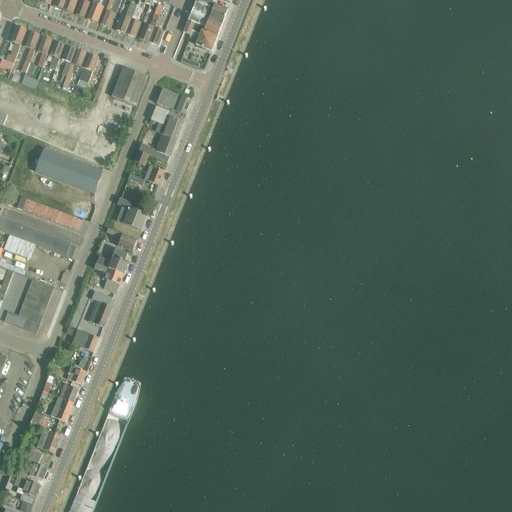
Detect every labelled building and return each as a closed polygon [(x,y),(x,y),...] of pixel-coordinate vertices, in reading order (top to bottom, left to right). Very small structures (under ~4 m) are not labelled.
[(55,0),(53,7),(63,11),(66,0),(55,0)] [(66,0),(63,11),(74,15),(79,0),(78,0),(66,0)] [(81,0),(76,16),(85,19),(90,5),(85,3),(86,0),(81,0)] [(94,0),(87,20),(98,24),(104,9),(98,7),(101,0),(94,0)] [(110,0),(101,25),(111,30),(116,16),(111,14),(116,0),(110,0)] [(196,0),(191,16),(208,22),(204,33),(217,38),(228,10),(215,5),(217,0),(196,0)] [(116,31),(126,35),(137,5),(131,3),(125,18),(122,16),(116,31)] [(137,5),(126,35),(136,39),(142,24),(136,22),(142,7),(137,5)] [(158,5),(155,16),(158,17),(159,17),(159,18),(163,7),(158,5)] [(139,40),(148,44),(159,17),(158,17),(155,16),(150,28),(144,26),(139,40)] [(208,22),(191,16),(184,34),(190,37),(192,33),(201,36),(197,47),(212,52),(217,38),(204,33),(208,22)] [(159,17),(148,44),(159,48),(165,33),(159,31),(164,19),(159,18),(159,17)] [(0,66),(11,71),(22,42),(25,35),(27,31),(17,28),(11,43),(16,45),(11,57),(9,56),(6,62),(2,61),(0,66)] [(29,37),(25,35),(22,42),(26,44),(24,48),(30,50),(21,72),(26,74),(27,73),(30,64),(41,37),(30,33),(29,37)] [(38,67),(42,69),(43,66),(53,42),(43,38),(37,53),(42,55),(38,67)] [(50,69),(55,72),(65,46),(54,42),(49,56),(55,58),(54,60),(53,61),(50,69)] [(60,83),(64,85),(77,51),(67,47),(62,61),(67,63),(62,76),(60,83)] [(64,85),(64,86),(68,88),(73,74),(81,77),(84,69),(81,68),(87,55),(77,51),(67,78),(64,85)] [(81,77),(79,81),(88,84),(92,73),(94,74),(99,59),(89,56),(84,69),(81,77)] [(30,64),(27,73),(33,75),(36,66),(30,64)] [(42,69),(38,67),(38,68),(43,70),(38,81),(43,83),(47,72),(48,68),(43,66),(42,69)] [(123,68),(112,97),(136,107),(147,78),(123,68)] [(25,76),(22,85),(35,90),(38,81),(25,76)] [(163,90),(157,105),(172,111),(186,117),(192,101),(177,96),(163,90)] [(142,145),(139,152),(168,164),(183,123),(167,117),(169,113),(156,108),(151,121),(152,121),(150,124),(154,125),(155,123),(159,124),(158,128),(161,129),(159,135),(162,136),(156,151),(142,145)] [(35,173),(93,195),(102,173),(44,150),(35,173)] [(135,163),(139,165),(138,167),(140,168),(141,165),(145,167),(149,156),(139,152),(135,163)] [(145,181),(159,186),(164,172),(150,167),(145,181)] [(129,180),(140,185),(143,186),(145,181),(130,176),(129,180)] [(80,231),(84,219),(28,198),(24,210),(80,231)] [(117,223),(141,232),(147,217),(130,210),(132,204),(120,199),(117,206),(122,208),(117,223)] [(0,216),(0,232),(66,258),(71,244),(0,216)] [(118,248),(133,254),(137,242),(109,230),(107,235),(121,240),(118,248)] [(100,254),(96,266),(124,276),(128,266),(123,264),(127,256),(116,251),(111,263),(107,261),(108,257),(100,254)] [(124,276),(96,266),(94,271),(106,276),(104,280),(107,281),(105,287),(92,282),(91,285),(117,295),(124,276)] [(31,287),(41,291),(43,286),(33,282),(31,287)] [(41,291),(52,295),(54,290),(43,286),(41,291)] [(29,292),(39,296),(41,291),(31,287),(29,292)] [(39,296),(50,300),(52,295),(41,291),(39,296)] [(27,297),(37,301),(39,296),(29,292),(27,297)] [(89,323),(104,328),(112,308),(110,307),(112,299),(95,293),(92,300),(97,302),(89,323)] [(39,296),(37,301),(48,305),(50,300),(39,296)] [(25,302),(35,306),(37,301),(27,297),(25,302)] [(37,301),(35,306),(46,310),(48,305),(37,301)] [(23,307),(33,311),(35,306),(25,302),(23,307)] [(33,311),(44,315),(46,310),(35,306),(33,311)] [(23,307),(21,312),(31,316),(33,311),(23,307)] [(33,311),(31,316),(42,320),(44,315),(33,311)] [(8,312),(4,323),(10,325),(14,315),(8,312)] [(21,312),(19,317),(24,319),(29,321),(31,316),(21,312)] [(14,315),(10,325),(15,327),(19,317),(14,315)] [(31,316),(29,321),(35,323),(40,325),(42,320),(31,316)] [(19,317),(15,327),(20,329),(24,319),(19,317)] [(24,319),(20,329),(26,331),(29,321),(24,319)] [(29,321),(26,331),(31,333),(35,323),(29,321)] [(35,323),(31,333),(36,335),(40,325),(35,323)] [(73,345),(94,354),(99,340),(78,332),(73,345)] [(68,381),(81,386),(86,373),(72,367),(69,375),(71,375),(68,381)] [(60,399),(65,401),(73,405),(79,392),(69,388),(65,386),(60,399)] [(73,405),(65,401),(61,410),(55,407),(51,417),(66,423),(73,405)] [(31,425),(42,429),(46,418),(35,414),(31,425)] [(37,448),(54,455),(61,437),(44,430),(37,448)] [(27,461),(38,466),(42,455),(31,451),(27,461)] [(22,467),(18,477),(38,485),(39,481),(43,482),(48,470),(34,465),(32,471),(22,467)] [(17,480),(14,487),(18,488),(16,494),(22,496),(20,501),(33,507),(36,500),(42,486),(38,485),(18,477),(17,480)]
